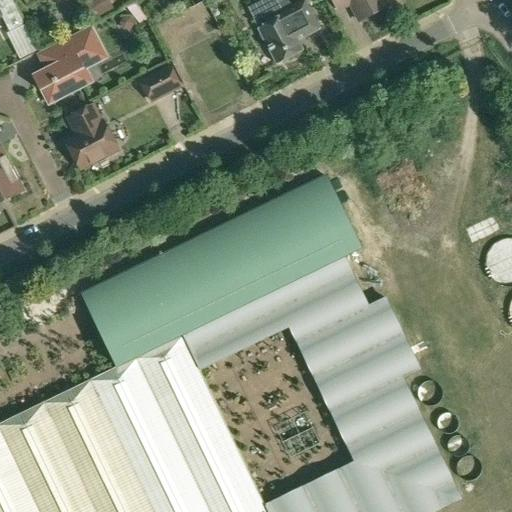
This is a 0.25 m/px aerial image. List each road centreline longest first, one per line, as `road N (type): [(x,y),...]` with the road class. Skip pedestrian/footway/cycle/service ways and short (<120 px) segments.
road 1 (residential): [(76,217),(489,5)]
road 2 (residential): [(76,217),(2,76)]
